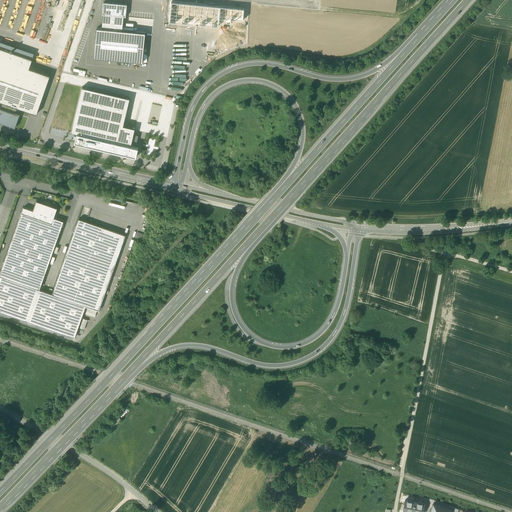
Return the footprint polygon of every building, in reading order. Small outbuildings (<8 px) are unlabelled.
[(102,14),(103,14),(124,17),(126,17),(127,5),(103,2),(102,14)] [(102,28),(123,31),(124,17),(103,14),(102,28)] [(97,28),(94,58),(142,63),(146,33),(123,31),(102,28),(97,28)] [(0,101),(3,103),(17,108),(37,114),(50,76),(29,69),(32,59),(8,51),(10,46),(0,43),(0,101)] [(82,87),(71,132),(76,133),(74,143),(136,157),(138,148),(131,146),(135,128),(123,126),(130,99),(82,87)] [(17,108),(3,103),(1,110),(15,114),(17,108)] [(19,116),(15,114),(1,110),(0,109),(0,122),(15,128),(19,116)] [(44,202),(43,203),(42,203),(40,202),(38,202),(38,201),(36,201),(36,202),(35,205),(34,207),(33,209),(33,210),(54,218),(54,217),(55,214),(56,212),(57,210),(57,208),(55,207),(55,208),(53,207),(51,206),(50,206),(50,204),(49,203),(48,203),(46,202),(45,202),(44,202)] [(33,210),(23,207),(0,273),(0,275),(39,290),(63,221),(54,218),(33,210)] [(78,219),(52,294),(39,290),(0,275),(0,311),(74,338),(85,307),(99,311),(125,235),(78,219)] [(96,312),(87,309),(85,314),(94,318),(96,312)] [(88,321),(83,319),(79,328),(84,330),(88,321)] [(403,511),(408,511),(422,511),(424,503),(405,499),(403,511)] [(433,503),(430,511),(450,511),(451,511),(452,510),(433,503)]
